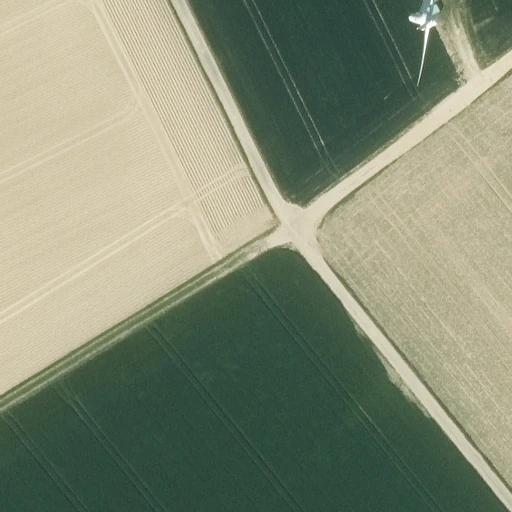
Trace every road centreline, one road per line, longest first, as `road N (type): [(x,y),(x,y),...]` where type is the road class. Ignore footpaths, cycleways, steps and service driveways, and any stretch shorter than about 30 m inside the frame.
road 1 (track): [(177,0),(291,232),(511,508)]
road 2 (track): [(291,232),(0,410)]
